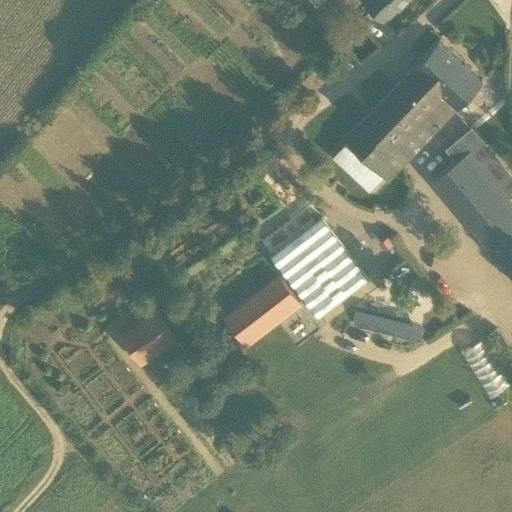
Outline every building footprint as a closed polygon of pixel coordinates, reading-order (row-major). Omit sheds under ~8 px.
[(364,0),(385,20),(405,0),(364,0)] [(458,106),(483,79),(439,38),(414,65),(415,65),(345,139),(387,177),(448,115),(435,103),(445,93),(458,106)] [(433,179),(471,226),(508,195),(470,149),(433,179)] [(273,253),(287,271),(306,297),(319,315),(371,276),(358,259),(324,213),(273,253)] [(93,271),(83,278),(89,286),(99,279),(93,271)] [(283,274),(233,311),(253,337),(302,300),(283,274)] [(359,305),(354,322),(420,342),(425,324),(359,305)] [(176,341),(156,310),(119,334),(140,365),(176,341)] [(459,350),(492,397),(511,383),(511,380),(481,336),(459,350)]
